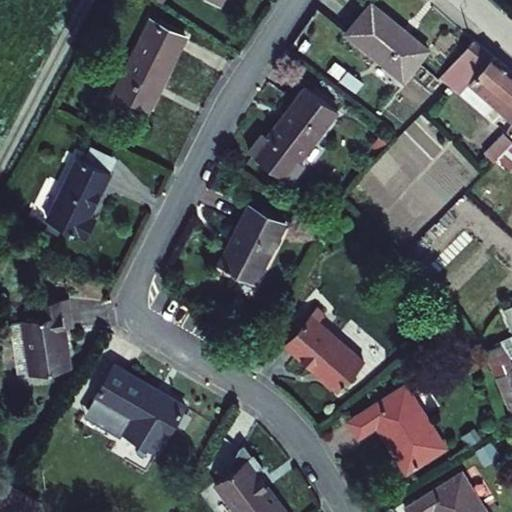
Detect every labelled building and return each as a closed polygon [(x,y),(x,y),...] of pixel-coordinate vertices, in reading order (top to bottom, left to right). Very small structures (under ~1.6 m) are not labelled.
[(407,77),(432,47),(377,0),(375,0),(352,29),(407,77)] [(159,14),(118,94),(150,111),(193,31),(159,14)] [(436,62),(450,74),(484,37),(468,24),(436,62)] [(464,68),(511,110),(511,62),(498,50),(484,37),(450,74),(454,79),(464,68)] [(321,90),(283,143),(314,166),(353,114),(321,90)] [(511,126),(497,143),(508,153),(511,148),(511,126)] [(93,213),(115,169),(83,152),(52,214),(89,234),(98,216),(93,213)] [(271,205),(243,264),(276,282),(306,224),(271,205)] [(50,303),(52,315),(23,319),(32,372),(45,370),(45,373),(85,367),(78,329),(86,328),(80,299),(50,303)] [(305,328),(348,384),(378,359),(334,303),(305,328)] [(511,360),(502,364),(508,378),(511,387),(511,360)] [(185,426),(191,413),(193,408),(122,368),(97,414),(112,423),(116,417),(119,412),(137,423),(174,444),(185,426)] [(364,415),(372,428),(391,417),(420,463),(459,438),(421,378),(364,415)] [(119,412),(116,417),(134,428),(137,423),(119,412)] [(191,413),(185,426),(195,432),(202,419),(191,413)] [(276,462),(263,448),(228,480),(256,511),(309,511),(269,467),(276,462)] [(417,498),(425,511),(434,511),(447,504),(451,511),(505,511),(475,464),(417,498)] [(11,488),(4,500),(19,509),(26,497),(11,488)] [(37,511),(41,506),(26,497),(19,509),(17,511),(37,511)] [(4,500),(0,506),(0,511),(17,511),(19,509),(4,500)]
